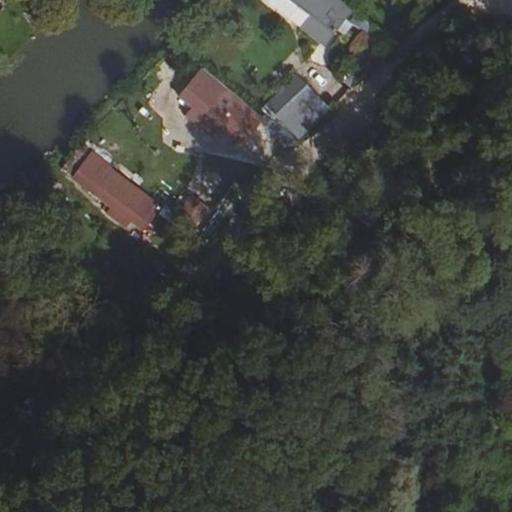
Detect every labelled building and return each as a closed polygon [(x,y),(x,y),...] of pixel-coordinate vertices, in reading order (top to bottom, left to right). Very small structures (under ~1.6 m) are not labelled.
[(308,14),(290,0),(273,0),(302,22),(308,14)] [(350,10),(337,0),(290,0),(332,33),(350,10)] [(280,129),(306,96),(286,82),(261,114),(280,129)] [(207,116),(227,132),(238,116),(219,100),(202,86),(191,101),(209,114),(207,116)] [(219,100),(238,116),(245,108),(225,92),(219,100)] [(200,125),(220,141),(227,132),(207,116),(200,125)] [(77,146),(83,150),(88,145),(82,140),(77,146)] [(109,212),(112,214),(121,200),(105,189),(113,179),(93,164),(96,160),(83,150),(77,146),(73,151),(79,155),(62,176),(109,212)] [(118,219),(131,228),(140,216),(121,200),(112,214),(118,219)] [(105,218),(114,224),(118,219),(112,214),(109,212),(105,218)] [(45,366),(68,384),(84,363),(62,345),(45,366)]
